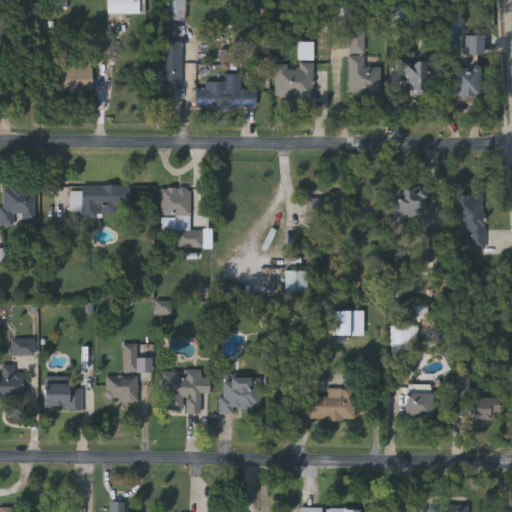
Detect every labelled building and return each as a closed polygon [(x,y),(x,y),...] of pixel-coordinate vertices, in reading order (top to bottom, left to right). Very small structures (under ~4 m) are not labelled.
[(139,0),(139,12),(107,12),(107,0),(139,0)] [(185,0),(185,21),(164,20),(164,0),(185,0)] [(349,93),(349,32),(364,31),(364,66),(380,65),(380,92),(349,93)] [(448,96),(448,57),(465,57),(465,35),(482,35),(482,54),(479,54),(479,96),(448,96)] [(159,87),(159,41),(182,41),(182,87),(159,87)] [(221,67),(239,68),(239,50),(222,49),(221,67)] [(91,58),(91,91),(57,91),(57,68),(77,68),(77,58),(91,58)] [(401,58),(429,58),(430,93),(401,93),(401,58)] [(313,62),(313,99),(275,99),(275,62),(313,62)] [(195,107),(195,87),(205,87),(205,81),(227,81),(227,89),(257,89),(257,107),(195,107)] [(70,210),(70,190),(82,190),(82,184),(129,184),(129,213),(82,213),(82,210),(70,210)] [(35,186),(34,218),(14,218),(14,224),(0,224),(1,185),(35,186)] [(389,217),(391,198),(402,199),(403,186),(428,187),(426,220),(389,217)] [(161,215),(160,187),(190,187),(190,229),(178,229),(178,215),(161,215)] [(452,194),(484,194),(484,244),(471,244),(471,227),(452,227),(452,194)] [(306,216),(306,198),(323,198),(323,216),(306,216)] [(204,249),(213,248),(213,229),(203,229),(204,249)] [(421,260),(435,260),(436,235),(421,235),(421,260)] [(307,292),(284,292),(284,270),(307,270),(307,292)] [(157,315),(174,315),(174,301),(156,301),(157,315)] [(333,335),(333,310),(348,310),(348,335),(333,335)] [(417,326),(391,326),(392,352),(417,351),(417,326)] [(36,339),(13,339),(13,356),(35,356),(36,339)] [(136,369),(123,369),(123,344),(136,344),(136,369)] [(15,372),(23,372),(23,401),(0,400),(0,375),(1,375),(2,364),(15,364),(15,372)] [(201,369),(201,377),(209,377),(209,395),(201,395),(201,412),(162,412),(162,369),(201,369)] [(138,401),(106,401),(106,375),(138,375),(138,401)] [(472,376),(457,375),(456,396),(471,396),(472,376)] [(220,410),(220,376),(260,376),(260,410),(220,410)] [(44,385),(82,385),(82,409),(44,409),(44,385)] [(355,419),(308,419),(308,395),(327,395),(327,388),(355,388),(355,419)] [(431,418),(406,418),(406,393),(431,393),(431,418)] [(471,424),(471,401),(498,401),(498,424),(471,424)] [(109,511),(109,501),(124,501),(124,511),(109,511)]
